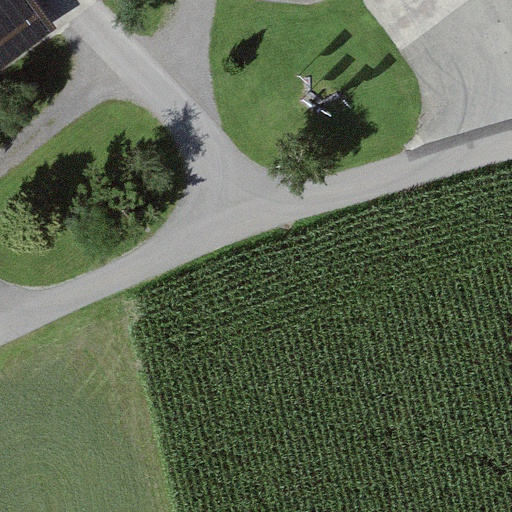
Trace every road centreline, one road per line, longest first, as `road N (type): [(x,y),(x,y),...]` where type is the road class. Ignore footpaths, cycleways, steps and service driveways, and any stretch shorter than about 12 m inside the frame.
road 1 (unclassified): [(0,333),(257,221),(511,147)]
road 2 (track): [(257,221),(91,0)]
